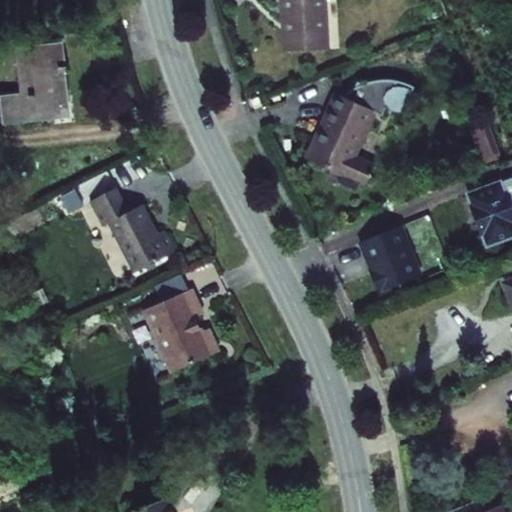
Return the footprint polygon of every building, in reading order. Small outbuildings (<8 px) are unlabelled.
[(288,0),(291,56),(333,54),(329,0),(288,0)] [(5,121),(67,115),(62,67),(66,66),(63,44),(17,49),(22,95),(3,97),(5,121)] [(366,92),(364,93),(356,89),(347,107),(335,101),(304,164),(333,178),(329,186),(352,197),(356,189),(362,192),(371,173),(351,163),(372,119),(380,123),(397,88),(394,87),(391,86),(387,86),(383,86),(379,87),(376,88),(373,88),(369,89),(367,90),(366,92)] [(498,160),(489,135),(473,141),(481,165),(498,160)] [(116,164),(98,172),(105,190),(123,182),(116,164)] [(90,176),(98,193),(105,190),(98,172),(90,176)] [(133,205),(123,182),(105,190),(139,266),(176,250),(166,225),(159,229),(146,199),(133,205)] [(133,269),(139,266),(105,190),(98,193),(92,196),(102,219),(109,216),(133,269)] [(511,244),(511,212),(504,190),(470,202),(489,253),(511,244)] [(404,226),(359,239),(375,293),(420,280),(404,226)] [(154,287),(160,301),(187,290),(181,275),(154,287)] [(192,289),(155,304),(183,367),(212,356),(196,317),(202,314),(192,289)] [(170,372),(183,367),(155,304),(145,308),(170,372)] [(134,511),(172,511),(167,499),(134,511)]
